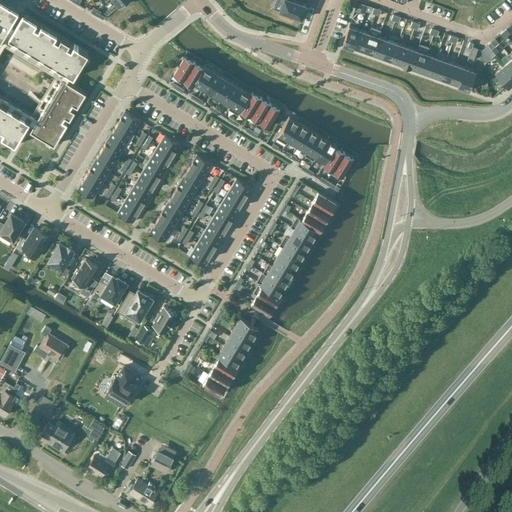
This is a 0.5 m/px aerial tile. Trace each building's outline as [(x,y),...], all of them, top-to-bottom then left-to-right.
[(0,0),(0,41),(19,11),(0,0)] [(282,0),(279,9),(285,11),(284,12),(293,15),(293,16),(293,17),(293,18),(294,18),(294,19),(295,19),(295,20),(296,20),(297,20),(298,20),(299,19),(300,19),(300,18),(301,17),(305,4),(295,0),(282,0)] [(356,7),(355,11),(365,14),(368,5),(362,3),(358,1),(356,7)] [(88,53),(23,13),(8,38),(74,77),(88,53)] [(360,30),(349,26),(342,45),(353,49),(354,46),(360,30)] [(369,33),(360,30),(354,46),(363,50),(369,33)] [(378,36),(369,33),(363,50),(372,53),(378,36)] [(388,40),(378,36),(372,53),(382,57),(388,40)] [(398,43),(388,40),(382,57),(392,60),(398,43)] [(407,47),(398,43),(392,60),(401,63),(407,47)] [(488,45),(483,49),(491,58),(495,54),(488,45)] [(478,48),(473,46),(472,49),(468,57),(474,59),(478,48)] [(498,56),(503,53),(500,46),(495,49),(498,56)] [(417,50),(407,47),(401,63),(411,67),(417,50)] [(426,53),(417,50),(411,67),(420,70),(426,53)] [(436,57),(430,74),(440,77),(446,60),(446,61),(448,56),(437,52),(436,57)] [(436,57),(426,53),(420,70),(430,74),(436,57)] [(185,55),(174,73),(183,79),(194,61),(185,55)] [(446,61),(446,60),(440,77),(449,81),(455,64),(446,61)] [(203,66),(194,61),(183,79),(193,84),(204,65),(203,66)] [(464,67),(455,64),(449,81),(458,84),(464,67)] [(511,73),(504,64),(495,71),(508,87),(511,83),(511,73)] [(214,70),(204,65),(193,84),(193,85),(194,83),(203,88),(214,70)] [(464,67),(458,84),(458,86),(469,90),(475,71),(464,67)] [(223,76),(214,70),(203,88),(212,94),(223,76)] [(232,81),(223,76),(212,94),(221,100),(232,81)] [(62,78),(30,130),(54,145),(86,92),(62,78)] [(241,87),(232,81),(221,100),(231,105),(241,87)] [(240,111),(252,91),(251,91),(250,92),(241,87),(231,105),(229,108),(238,113),(240,111)] [(252,91),(240,111),(241,109),(250,115),(261,97),(252,91)] [(270,102),(261,97),(250,115),(259,120),(270,102)] [(30,120),(0,102),(0,135),(15,145),(30,120)] [(280,108),(270,102),(259,120),(269,126),(280,108)] [(139,121),(124,111),(117,124),(132,133),(139,121)] [(289,115),(276,137),(286,143),(288,139),(299,121),(289,115)] [(308,127),(299,121),(288,139),(297,145),(308,127)] [(132,133),(117,124),(109,136),(124,146),(132,133)] [(297,145),(306,150),(307,150),(318,132),(308,127),(297,145)] [(327,138),(318,132),(307,150),(306,150),(304,154),(314,160),(316,156),(327,138)] [(179,144),(164,135),(156,147),(172,157),(179,144)] [(124,146),(109,136),(101,149),(117,159),(124,146)] [(316,156),(325,161),(325,162),(335,145),(336,144),(327,138),(316,156)] [(324,163),(333,169),(334,169),(345,151),(335,145),(325,162),(325,161),(324,163)] [(172,157),(156,147),(149,160),(164,169),(172,157)] [(117,159),(101,149),(94,162),(109,171),(117,159)] [(331,172),(341,178),(354,157),(345,151),(334,169),(333,169),(331,172)] [(211,164),(196,155),(189,167),(204,176),(211,164)] [(164,169),(149,160),(141,173),(156,182),(164,169)] [(109,171),(94,162),(86,175),(101,184),(109,171)] [(204,176),(189,167),(181,180),(196,189),(204,176)] [(156,182),(141,173),(133,186),(148,195),(156,182)] [(101,184),(86,175),(78,189),(93,198),(101,184)] [(251,188),(236,178),(228,191),(244,200),(251,188)] [(196,189),(181,180),(173,193),(189,202),(196,189)] [(148,195),(133,186),(126,199),(141,208),(148,195)] [(244,200),(228,191),(221,204),(236,213),(244,200)] [(318,191),(313,200),(330,211),(336,201),(318,191)] [(189,202),(173,193),(166,205),(181,215),(189,202)] [(126,199),(117,212),(133,221),(141,208),(126,199)] [(313,200),(307,209),(325,220),(330,211),(313,200)] [(236,213),(221,204),(213,216),(228,226),(236,213)] [(181,215),(166,205),(158,218),(173,227),(181,215)] [(296,215),(319,229),(325,220),(307,209),(302,218),(296,215)] [(0,221),(0,232),(1,232),(13,239),(24,221),(11,213),(4,224),(0,221)] [(319,229),(296,215),(291,225),(312,238),(317,229),(319,230),(319,229)] [(228,226),(213,216),(205,229),(221,238),(228,226)] [(173,227),(158,218),(150,232),(165,241),(173,227)] [(306,247),(312,238),(291,225),(290,225),(294,227),(289,236),(285,234),(306,247)] [(27,240),(21,237),(15,247),(21,251),(22,248),(37,256),(49,236),(34,227),(27,240)] [(221,238),(205,229),(198,242),(213,251),(221,238)] [(301,256),(306,247),(285,234),(279,243),(301,256)] [(213,251),(198,242),(189,256),(205,265),(213,251)] [(54,251),(49,260),(61,268),(59,271),(65,275),(73,262),(67,259),(72,251),(71,250),(72,248),(68,246),(67,247),(59,243),(58,245),(57,244),(53,250),(54,251)] [(295,266),(301,256),(279,243),(279,244),(283,246),(277,255),(295,266)] [(130,252),(138,256),(140,251),(132,248),(130,252)] [(290,275),(295,266),(277,255),(272,263),(269,261),(268,262),(290,275)] [(77,269),(71,277),(84,285),(80,291),(88,296),(97,281),(90,277),(98,265),(86,258),(78,270),(77,269)] [(284,284),(290,275),(268,262),(263,271),(284,284)] [(279,293),(284,284),(263,271),(262,271),(256,280),(280,295),(280,294),(279,293)] [(113,276),(108,284),(101,279),(89,298),(97,303),(102,294),(115,301),(119,295),(120,296),(124,289),(123,288),(126,282),(118,277),(117,278),(113,276)] [(280,295),(256,280),(256,281),(259,282),(253,291),(275,304),(280,295)] [(136,294),(130,291),(118,311),(125,314),(127,311),(139,319),(152,298),(138,290),(136,294)] [(269,314),(275,304),(253,291),(253,292),(256,294),(251,303),(269,314)] [(164,305),(152,325),(165,333),(169,327),(170,328),(174,321),(173,320),(177,313),(164,305)] [(241,316),(235,326),(253,337),(259,327),(241,316)] [(45,325),(31,348),(43,356),(41,360),(55,369),(72,341),(45,325)] [(143,343),(151,329),(144,325),(136,339),(143,343)] [(235,326),(229,335),(247,346),(253,337),(235,326)] [(229,335),(224,344),(242,355),(247,346),(229,335)] [(12,338),(9,343),(21,349),(23,344),(12,338)] [(10,344),(0,362),(0,364),(13,373),(25,352),(10,344)] [(218,354),(219,355),(237,366),(238,366),(236,365),(242,355),(224,344),(218,354)] [(219,355),(214,364),(232,375),(237,366),(219,355)] [(214,364),(208,374),(226,385),(232,375),(214,364)] [(130,386),(132,383),(131,382),(136,373),(124,365),(116,378),(115,377),(112,382),(111,381),(108,388),(108,390),(109,390),(106,396),(116,402),(119,397),(128,402),(136,389),(130,386)] [(226,385),(208,374),(202,383),(220,394),(226,385)] [(14,387),(10,384),(2,379),(0,381),(0,390),(2,392),(1,394),(0,393),(0,411),(6,415),(13,404),(15,404),(19,398),(15,395),(19,389),(18,389),(20,386),(16,384),(14,387)] [(43,395),(32,413),(39,418),(41,414),(48,418),(53,411),(57,404),(43,395)] [(49,422),(42,433),(50,438),(48,442),(63,451),(74,433),(68,429),(69,428),(58,421),(55,426),(49,422)] [(112,467),(120,453),(112,448),(104,461),(94,455),(87,468),(102,476),(108,465),(112,467)] [(168,469),(174,457),(159,449),(153,462),(168,469)] [(129,450),(120,464),(128,469),(137,455),(129,450)] [(150,506),(159,491),(138,478),(129,494),(150,506)]
